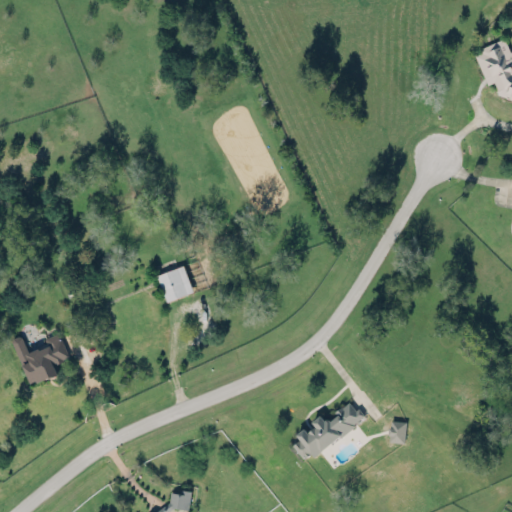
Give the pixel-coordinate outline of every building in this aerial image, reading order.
[(473,51),(486,83),(494,80),(496,86),(495,89),(497,90),(496,92),(511,99),(511,47),(511,48),(504,33),(478,44),(479,49),(473,51)] [(192,292),(185,265),(157,272),(165,299),(192,292)] [(58,369),(54,360),(55,359),(56,361),(63,358),(63,356),(69,353),(61,335),(59,336),(56,330),(44,335),(47,341),(39,345),(39,343),(28,348),(21,334),(18,332),(13,335),(11,338),(22,362),(23,362),(30,378),(36,375),(37,377),(49,372),(49,373),(58,369)] [(313,451),(320,446),(320,445),(339,430),(341,433),(355,422),(354,420),(364,411),(358,403),(355,406),(348,397),(342,402),(341,401),(333,407),(335,410),(330,415),(329,413),(326,413),(324,415),(319,409),(311,416),(312,417),(312,419),(314,421),(311,422),(308,426),(309,427),(308,428),(303,422),(295,429),(302,436),(301,437),(300,436),(299,437),(297,435),(291,440),(302,454),(304,453),(305,453),(311,450),(310,449),(310,448),(313,451)] [(403,442),(406,420),(390,418),(388,440),(403,442)]
